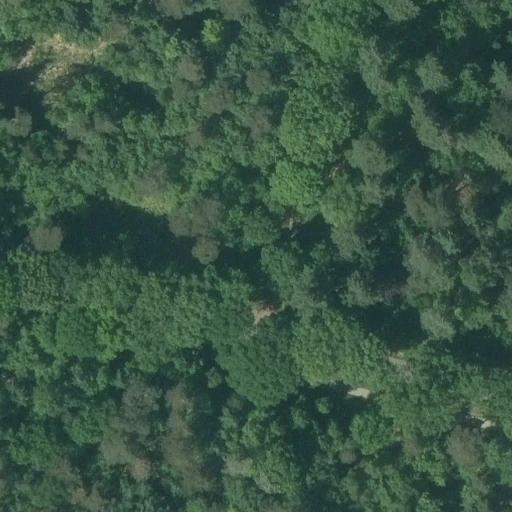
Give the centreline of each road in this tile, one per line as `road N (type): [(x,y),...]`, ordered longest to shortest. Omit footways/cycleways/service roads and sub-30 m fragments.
road 1 (secondary): [(511,402),(0,273)]
road 2 (track): [(252,366),(349,0)]
